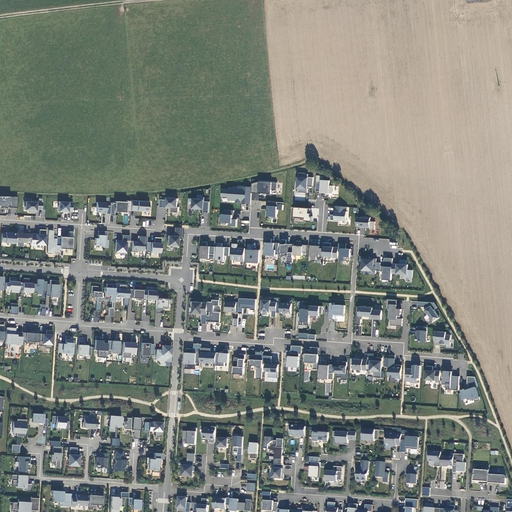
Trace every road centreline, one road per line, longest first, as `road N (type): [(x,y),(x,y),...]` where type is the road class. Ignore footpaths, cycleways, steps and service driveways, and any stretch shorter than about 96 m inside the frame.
road 1 (residential): [(177,337),(335,345),(350,339)]
road 2 (residential): [(177,337),(167,489)]
